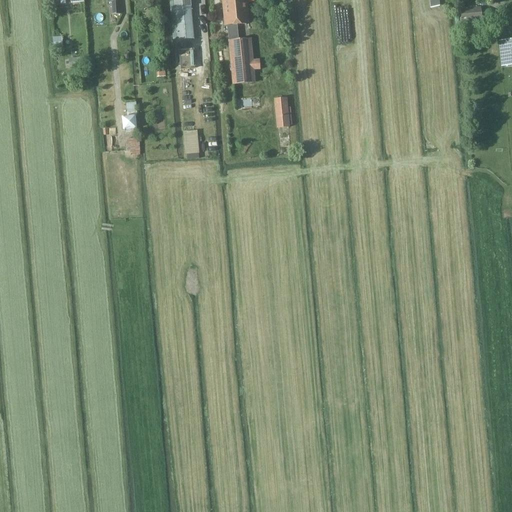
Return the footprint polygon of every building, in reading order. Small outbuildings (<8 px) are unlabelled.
[(173,0),(177,40),(173,40),(175,69),(200,67),(198,38),(194,39),(190,0),(173,0)] [(250,39),(238,40),(237,25),(248,24),(246,3),(253,2),(252,0),(222,0),(225,26),(227,26),(233,84),(254,82),(253,70),(260,70),(259,60),(252,61),(250,39)] [(120,1),(112,1),(113,10),(120,10),(120,1)] [(462,23),(482,21),(481,9),(461,11),(462,23)] [(511,40),(500,42),(500,50),(500,52),(501,59),(501,61),(511,60),(511,40)] [(83,59),(73,60),(74,69),(84,68),(83,59)] [(286,99),(275,100),(277,121),(288,120),(286,99)] [(135,130),(134,118),(122,119),(123,131),(135,130)] [(140,151),(139,139),(126,140),(126,151),(140,151)]
